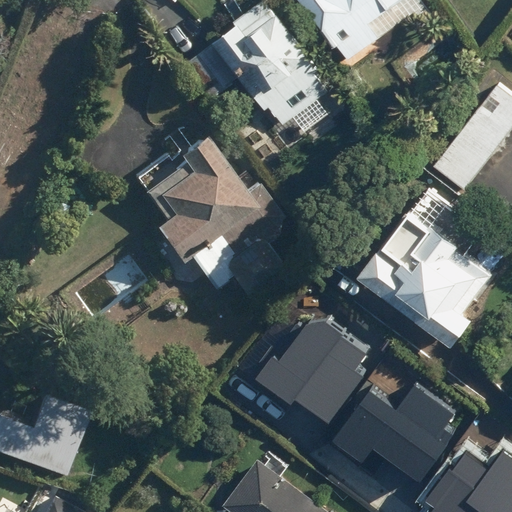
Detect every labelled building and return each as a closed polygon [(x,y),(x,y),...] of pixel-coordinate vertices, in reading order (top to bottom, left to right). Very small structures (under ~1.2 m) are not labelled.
[(266,102),(285,124),(294,116),(305,130),(344,97),(262,0),(261,0),(189,61),(217,95),(237,79),(261,107),(266,102)] [(302,0),(349,60),(404,16),(416,32),(439,14),(428,0),(302,0)] [(434,164),(466,189),(511,130),(511,91),(500,82),(434,164)] [(243,189),(200,132),(171,155),(168,151),(130,179),(160,218),(151,225),(207,298),(230,280),(244,297),(282,267),(264,244),(282,230),(275,220),(283,214),(256,179),(243,189)] [(406,205),(355,276),(451,345),(472,317),(465,312),(495,270),(406,205)] [(374,344),(311,300),(278,347),(270,341),(250,370),(310,411),(314,397),(324,406),(363,359),(356,353),(374,344)] [(444,402),(401,373),(381,402),(354,383),(317,435),(361,466),(372,449),(411,476),(447,425),(434,416),(444,402)] [(0,451),(60,473),(84,408),(39,391),(28,422),(0,411),(0,451)] [(504,511),(511,501),(511,456),(482,435),(472,449),(457,438),(410,504),(421,511),(484,511),(487,508),(491,511),(504,511)] [(257,458),(223,503),(235,511),(333,511),(282,473),(289,464),(271,450),(262,462),(257,458)] [(84,511),(42,490),(30,511),(84,511)]
